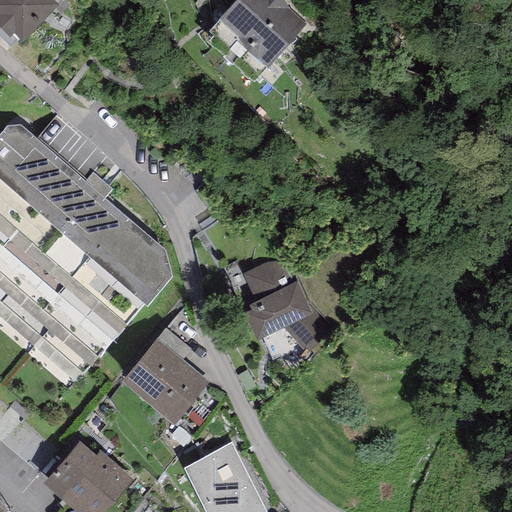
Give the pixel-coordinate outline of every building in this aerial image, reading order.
[(0,0),(0,13),(30,40),(63,3),(59,0),(0,0)] [(243,0),(220,27),(270,71),(310,27),(279,0),(243,0)] [(20,128),(6,130),(0,136),(0,328),(72,391),(142,307),(148,310),(172,277),(165,253),(20,128)] [(319,306),(305,284),(276,302),(283,314),(291,309),(312,341),(333,328),(319,306)] [(214,383),(164,341),(132,379),(181,421),(214,383)] [(95,449),(79,433),(42,474),(85,511),(98,511),(133,474),(99,444),(95,449)] [(266,511),(231,444),(183,468),(205,511),(266,511)]
